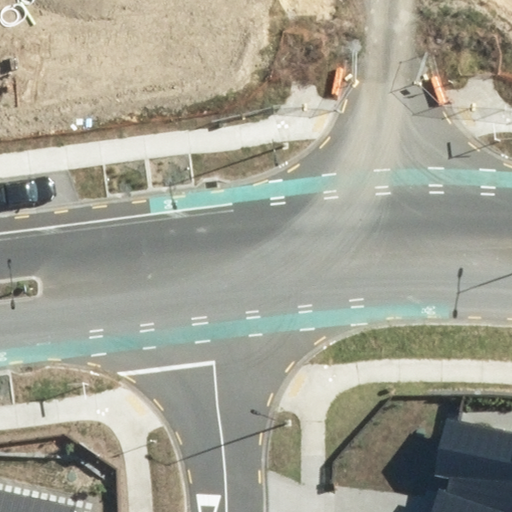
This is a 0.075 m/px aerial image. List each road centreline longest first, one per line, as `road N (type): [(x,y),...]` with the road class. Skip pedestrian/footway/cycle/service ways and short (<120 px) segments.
road 1 (residential): [(226,511),(209,292)]
road 2 (residential): [(385,0),(407,211)]
road 3 (tertiary): [(209,292),(0,320)]
road 4 (tertiary): [(0,256),(205,229)]
road 5 (tertiary): [(415,280),(209,292)]
road 6 (tertiary): [(205,229),(407,211)]
